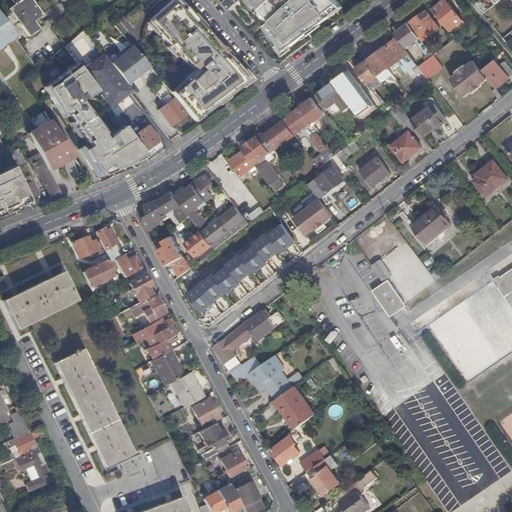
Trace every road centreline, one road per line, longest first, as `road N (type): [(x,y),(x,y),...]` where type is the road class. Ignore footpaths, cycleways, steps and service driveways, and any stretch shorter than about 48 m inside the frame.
road 1 (residential): [(511,99),(198,341)]
road 2 (residential): [(92,511),(0,321)]
road 3 (primary): [(279,86),(178,162),(116,195)]
road 4 (residential): [(285,511),(198,341)]
road 5 (residential): [(198,341),(116,195)]
road 6 (primary): [(396,0),(279,86)]
road 7 (primary): [(116,195),(0,242)]
